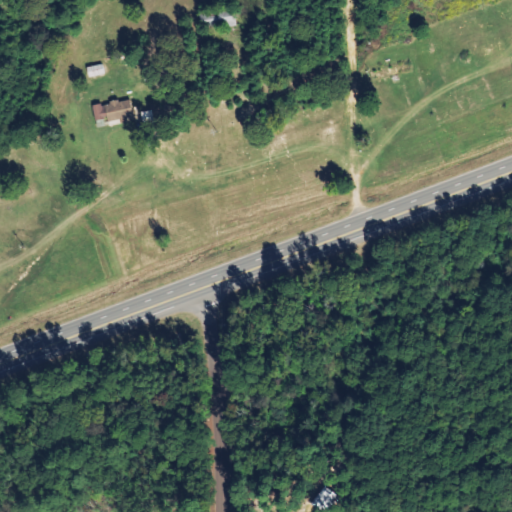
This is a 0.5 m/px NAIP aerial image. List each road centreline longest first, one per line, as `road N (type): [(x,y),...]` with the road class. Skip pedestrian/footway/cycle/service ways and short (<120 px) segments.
road 1 (primary): [(0,364),(365,229)]
road 2 (residential): [(215,511),(208,287)]
road 3 (primary): [(365,229),(511,173)]
